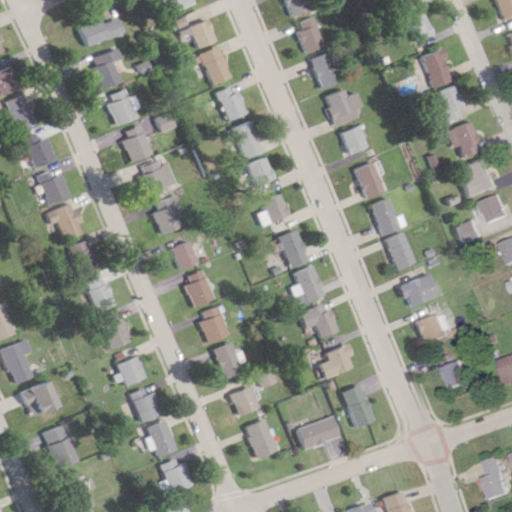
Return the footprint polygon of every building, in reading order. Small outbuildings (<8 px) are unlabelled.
[(153,0),(160,15),(189,3),(188,0),(153,0)] [(280,0),(287,16),(305,9),(301,0),(280,0)] [(511,0),(493,0),(501,20),(511,15),(511,0)] [(428,35),(421,13),(401,19),(408,41),(428,35)] [(84,46),(120,32),(114,17),(100,23),(98,18),(76,27),(84,46)] [(298,30),(293,32),(301,52),(320,45),(309,17),(295,22),(298,30)] [(212,40),(203,19),(184,27),(193,48),(212,40)] [(199,61),(208,84),(226,77),(214,46),(190,56),(193,64),(199,61)] [(448,81),(439,58),(443,57),(439,47),(417,55),(430,87),(448,81)] [(89,56),(92,66),(89,67),(95,88),(116,82),(110,61),(117,59),(114,49),(89,56)] [(306,59),(317,89),(335,82),(323,52),(306,59)] [(0,94),(18,87),(9,66),(0,69),(0,94)] [(454,108),(459,106),(451,85),(428,93),(439,123),(457,116),(454,108)] [(228,93),(225,87),(212,91),(222,120),(242,113),(234,91),(228,93)] [(331,126),(355,116),(352,108),(358,105),(353,92),(343,96),(340,88),(322,96),(326,107),(323,108),(331,126)] [(106,93),(109,102),(104,103),(110,125),(133,118),(130,109),(135,108),(131,94),(124,97),(122,89),(106,93)] [(0,115),(6,130),(14,126),(15,131),(33,123),(21,93),(2,101),(6,109),(0,111),(0,115)] [(156,131),(170,127),(165,111),(151,115),(156,131)] [(259,151),(248,120),(228,127),(240,158),(259,151)] [(449,147),(455,145),(460,157),(473,151),(470,144),(476,141),(467,120),(442,131),(449,147)] [(121,131),(124,138),(118,140),(126,162),(147,153),(136,125),(121,131)] [(363,147),(355,125),(337,132),(345,153),(363,147)] [(36,140),(33,133),(19,139),(30,167),(51,159),(42,137),(36,140)] [(270,179),(262,157),(243,164),(251,186),(270,179)] [(493,186),(481,157),(454,168),(466,197),(493,186)] [(164,163),(156,166),(153,158),(133,167),(144,196),(172,184),(164,163)] [(363,199),(381,191),(370,162),(351,169),(363,199)] [(48,177),(45,170),(33,175),(45,204),(66,195),(57,174),(48,177)] [(257,201),(261,210),(252,213),(257,225),(284,215),(276,193),(257,201)] [(504,216),(497,194),(478,200),(485,222),(504,216)] [(176,202),(173,195),(152,202),(154,210),(149,212),(156,234),(177,226),(170,204),(176,202)] [(401,214),(393,216),(387,198),(369,204),(378,234),(405,226),(401,214)] [(70,202),(43,212),(47,223),(54,221),(60,239),(78,233),(75,223),(77,223),(70,202)] [(478,236),(472,219),(454,225),(461,243),(478,236)] [(286,268),(305,261),(292,229),(274,237),(286,268)] [(395,269),(413,262),(402,232),(383,239),(395,269)] [(511,261),(511,236),(495,243),(504,265),(511,261)] [(66,247),(77,275),(95,267),(84,239),(66,247)] [(175,269),(193,262),(185,240),(166,247),(175,269)] [(484,252),(480,242),(464,249),(468,259),(484,252)] [(290,272),(294,284),(286,287),(293,305),(320,294),(308,265),(290,272)] [(186,282),(180,285),(188,306),(209,298),(198,270),(183,275),(186,282)] [(438,294),(429,273),(397,286),(402,299),(407,297),(411,306),(438,294)] [(94,312),(111,304),(98,275),(81,283),(94,312)] [(322,302),(295,313),(300,328),(311,324),(316,337),(332,331),(322,302)] [(195,321),(203,342),(224,335),(213,306),(197,311),(200,319),(195,321)] [(448,332),(442,312),(416,320),(422,340),(448,332)] [(105,349),(125,341),(117,319),(111,321),(109,315),(94,320),(105,349)] [(0,346),(0,363),(7,383),(26,376),(18,353),(25,351),(20,339),(0,346)] [(235,351),(231,353),(227,342),(208,349),(219,378),(242,370),(235,351)] [(325,360),(315,364),(320,378),(349,367),(344,356),(349,354),(345,343),(322,352),(325,360)] [(511,380),(511,352),(492,359),(501,384),(511,380)] [(108,375),(111,382),(118,380),(120,385),(141,377),(133,355),(112,363),(115,372),(108,375)] [(436,367),(445,389),(463,381),(454,359),(436,367)] [(253,373),(259,387),(272,381),(266,367),(253,373)] [(50,406),(41,381),(15,391),(24,416),(50,406)] [(339,391),(353,427),(372,419),(357,384),(339,391)] [(234,415),(255,407),(246,385),(225,394),(234,415)] [(142,393),(139,387),(124,393),(137,422),(158,412),(149,391),(142,393)] [(295,426),(299,447),(337,438),(332,417),(295,426)] [(240,426),(252,458),(273,450),(261,418),(240,426)] [(172,450),(163,419),(142,425),(145,436),(141,438),(144,450),(151,448),(153,456),(172,450)] [(37,432),(52,468),(71,461),(56,425),(37,432)] [(483,476),(479,477),(485,499),(506,493),(495,456),(479,460),(483,476)] [(173,465),(170,459),(156,464),(161,479),(154,482),(159,495),(188,484),(180,462),(173,465)] [(85,504),(71,469),(55,475),(69,511),(85,504)] [(385,511),(407,511),(400,490),(380,497),(385,511)] [(184,511),(181,500),(159,506),(160,511),(184,511)] [(338,511),(370,511),(367,502),(338,511)]
